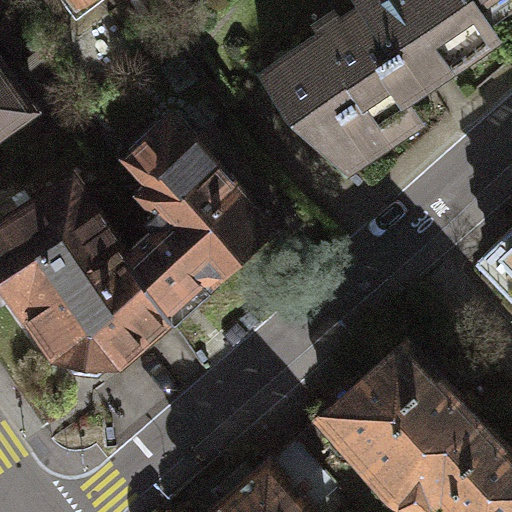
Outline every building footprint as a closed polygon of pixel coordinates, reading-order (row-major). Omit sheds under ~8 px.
[(62,0),(76,20),(103,0),(62,0)] [(377,0),(266,80),(347,166),(429,117),(413,93),(506,31),(498,18),(486,0),(377,0)] [(511,0),(486,0),(498,18),(511,8),(511,0)] [(0,75),(0,155),(38,129),(0,75)] [(155,225),(131,270),(130,275),(171,333),(287,239),(172,109),(124,152),(148,178),(138,187),(156,208),(147,216),(155,225)] [(122,377),(171,333),(130,275),(131,270),(77,190),(0,239),(0,310),(8,321),(16,316),(57,371),(68,370),(77,383),(100,385),(107,376),(122,377)] [(511,245),(490,266),(511,288),(511,245)] [(511,449),(408,336),(323,412),(366,460),(402,498),(434,501),(440,496),(454,511),(503,511),(511,505),(511,449)] [(323,412),(295,437),(338,485),(366,460),(323,412)] [(295,437),(269,460),(313,508),(338,485),(295,437)] [(316,511),(313,508),(269,460),(211,511),(316,511)]
